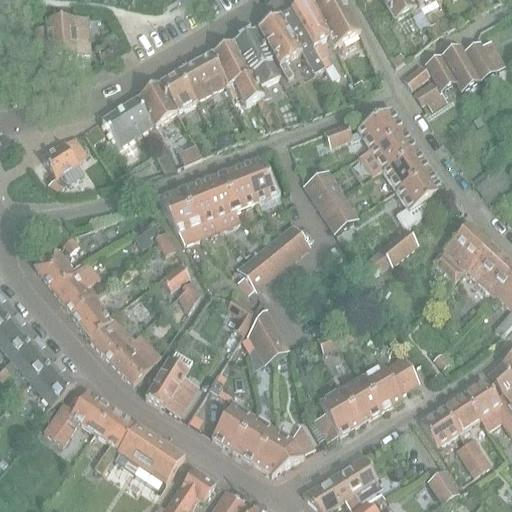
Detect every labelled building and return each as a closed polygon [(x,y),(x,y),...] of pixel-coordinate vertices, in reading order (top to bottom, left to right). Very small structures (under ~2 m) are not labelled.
[(324,33),(328,41),(333,51),(359,37),(339,0),(312,0),(310,1),(326,32),(324,33)] [(418,14),(410,0),(380,0),(393,24),(410,15),(413,21),(412,22),(420,35),(429,30),(426,24),(419,13),(418,14)] [(410,0),(418,14),(419,13),(436,5),(437,7),(444,4),(442,0),(440,1),(439,0),(410,0)] [(325,57),(325,56),(319,46),(328,41),(324,33),(326,32),(310,1),(290,13),(324,71),(330,68),(327,61),(325,57)] [(290,13),(257,31),(284,79),(289,77),(283,66),(301,56),(313,78),(320,74),(326,85),(330,82),(324,71),(290,13)] [(89,57),(88,49),(86,21),(48,24),(49,32),(37,33),(39,49),(50,48),(51,60),(89,57)] [(262,102),(264,106),(270,102),(264,89),(279,81),(253,33),(232,46),(248,79),(250,78),(263,101),(262,102)] [(246,110),(256,104),(264,119),(268,128),(273,126),(269,116),(264,106),(262,102),(263,101),(250,78),(248,79),(232,46),(210,58),(226,89),(225,90),(231,101),(239,97),(246,110)] [(479,48),(463,57),(479,85),(504,71),(493,53),(485,58),(479,48)] [(479,85),(463,57),(459,50),(425,70),(440,96),(455,87),(460,96),(479,85)] [(104,67),(114,61),(108,52),(98,59),(104,67)] [(192,106),(196,106),(225,90),(226,89),(210,58),(178,76),(192,106)] [(411,94),(428,81),(421,72),(404,85),(411,94)] [(192,106),(178,76),(160,88),(177,118),(177,119),(196,107),(196,106),(192,106)] [(365,94),(360,83),(353,87),(358,98),(365,94)] [(420,109),(439,98),(432,86),(413,98),(420,109)] [(155,132),(175,119),(177,118),(160,88),(137,102),(153,132),(163,149),(164,149),(155,132)] [(153,132),(137,102),(101,124),(118,153),(144,136),(154,154),(163,149),(153,132)] [(360,140),(369,155),(403,133),(390,114),(391,114),(390,113),(355,135),(356,136),(356,135),(357,136),(349,139),(345,129),(344,130),(328,136),(334,151),(350,145),(351,145),(351,144),(360,140)] [(369,155),(382,175),(416,154),(403,133),(369,155)] [(66,189),(57,183),(77,170),(76,168),(87,161),(75,142),(41,164),(54,185),(48,189),(60,197),(66,189)] [(184,170),(202,161),(194,149),(178,157),(184,170)] [(382,175),(395,195),(428,174),(416,154),(382,175)] [(278,199),(279,198),(256,163),(255,164),(256,164),(240,170),(255,207),(278,198),(278,199)] [(240,170),(220,178),(235,215),(255,207),(240,170)] [(407,217),(442,195),(441,194),(428,174),(395,195),(407,215),(407,217)] [(303,190),(311,203),(334,187),(327,175),(303,190)] [(235,215),(220,178),(200,186),(219,235),(239,227),(235,215)] [(200,186),(180,194),(199,243),(219,235),(200,186)] [(311,203),(318,214),(342,199),(334,187),(311,203)] [(180,194),(175,196),(158,202),(157,202),(183,249),(199,243),(180,194)] [(318,214),(326,226),(350,211),(342,199),(318,214)] [(350,211),(326,226),(333,238),(357,223),(350,211)] [(80,226),(83,229),(90,223),(88,220),(80,226)] [(493,251),(468,227),(443,253),(445,255),(442,258),(441,256),(433,265),(454,285),(465,274),(469,277),(493,251)] [(309,252),(292,230),(280,239),(298,261),(309,252)] [(153,244),(158,252),(160,250),(169,245),(166,238),(159,241),(154,232),(134,243),(143,257),(151,251),(149,247),(153,244)] [(380,255),(390,267),(393,270),(417,250),(405,235),(380,255)] [(270,248),(287,270),(298,261),(280,239),(270,248)] [(71,241),(62,249),(69,258),(78,250),(71,241)] [(158,252),(164,263),(175,255),(169,245),(160,250),(158,252)] [(270,248),(259,257),(277,278),(287,270),(270,248)] [(495,302),(496,300),(511,282),(511,268),(493,251),(469,277),(495,302)] [(33,271),(52,295),(74,278),(56,254),(33,271)] [(259,257),(248,266),(266,287),(277,278),(259,257)] [(372,261),(357,274),(366,285),(382,273),(372,261)] [(266,287),(248,266),(237,275),(254,296),(266,287)] [(170,296),(175,292),(189,281),(182,267),(160,285),(170,296)] [(74,278),(52,295),(70,319),(94,301),(96,300),(90,293),(100,285),(88,269),(77,276),(74,278)] [(493,334),(501,341),(511,328),(511,282),(496,300),(511,314),(493,334)] [(187,319),(199,300),(191,285),(181,291),(183,295),(177,301),(187,319)] [(70,319),(89,345),(111,323),(111,324),(94,301),(70,319)] [(0,333),(15,320),(0,303),(0,333)] [(242,341),(256,319),(234,305),(227,316),(239,323),(232,334),(242,341)] [(247,340),(252,349),(277,335),(265,315),(261,317),(247,340)] [(0,333),(0,352),(10,364),(34,343),(15,320),(0,333)] [(89,346),(110,367),(133,345),(111,323),(89,345),(89,346)] [(354,330),(335,337),(341,351),(360,344),(354,330)] [(277,335),(252,349),(264,369),(289,355),(277,335)] [(341,351),(335,337),(317,344),(322,358),(341,351)] [(10,364),(30,387),(54,366),(34,343),(10,364)] [(133,345),(110,367),(133,389),(155,367),(133,345)] [(432,364),(441,374),(450,366),(441,356),(432,364)] [(511,357),(503,366),(511,375),(511,357)] [(179,422),(198,392),(183,382),(188,375),(169,363),(145,402),(179,422)] [(54,366),(30,387),(51,410),(75,389),(54,366)] [(488,380),(501,398),(510,408),(511,406),(511,375),(503,366),(488,380)] [(0,385),(9,378),(2,369),(0,371),(0,385)] [(360,382),(380,417),(402,404),(381,370),(360,382)] [(360,382),(339,394),(360,429),(380,417),(360,382)] [(462,399),(479,425),(486,436),(501,426),(510,440),(511,439),(511,406),(510,408),(501,398),(495,402),(484,385),(462,399)] [(20,408),(29,401),(23,393),(13,400),(20,408)] [(360,429),(339,394),(318,407),(325,418),(338,441),(360,429)] [(94,438),(110,414),(85,397),(72,415),(62,408),(43,435),(61,449),(78,426),(94,438)] [(462,399),(441,413),(458,438),(479,425),(462,399)] [(211,442),(232,455),(253,421),(232,408),(211,442)] [(437,452),(458,438),(441,413),(420,427),(437,452)] [(110,414),(94,438),(110,448),(94,472),(102,478),(117,457),(128,464),(147,437),(137,429),(136,431),(110,414)] [(327,447),(338,441),(325,418),(314,425),(327,447)] [(232,455),(252,468),(273,433),(253,421),(232,455)] [(299,430),(291,444),(293,446),(303,462),(304,461),(303,461),(314,455),(299,430)] [(293,446),(291,444),(273,433),(252,468),(270,479),(269,480),(270,481),(303,462),(293,446)] [(164,489),(175,473),(183,461),(147,437),(128,464),(164,489)] [(491,469),(473,443),(465,448),(483,475),(491,469)] [(473,482),(483,475),(465,448),(455,455),(473,482)] [(363,462),(333,480),(353,511),(358,511),(362,509),(356,498),(377,484),(363,462)] [(203,507),(215,490),(192,475),(166,511),(183,511),(189,505),(181,499),(184,495),(203,507)] [(444,476),(428,486),(441,507),(458,497),(444,476)] [(353,511),(333,480),(304,499),(304,502),(315,511),(331,511),(344,504),(348,511),(353,511)] [(245,511),(246,511),(225,497),(214,511),(245,511)]
